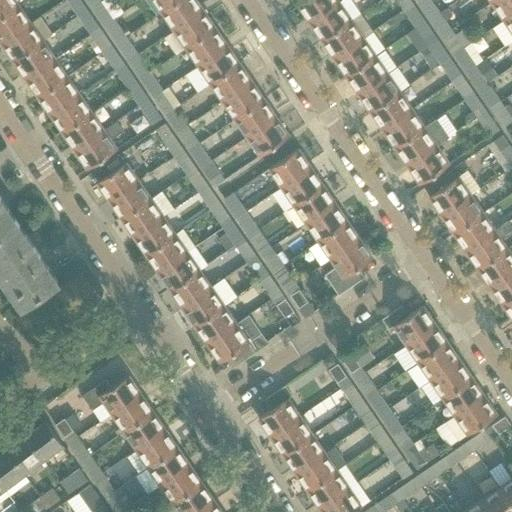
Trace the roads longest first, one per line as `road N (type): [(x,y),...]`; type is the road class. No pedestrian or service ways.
road 1 (residential): [(253,11),(425,266)]
road 2 (residential): [(425,266),(204,417)]
road 3 (residential): [(134,311),(0,112)]
road 4 (residential): [(425,266),(511,393)]
road 5 (residential): [(204,417),(134,311)]
